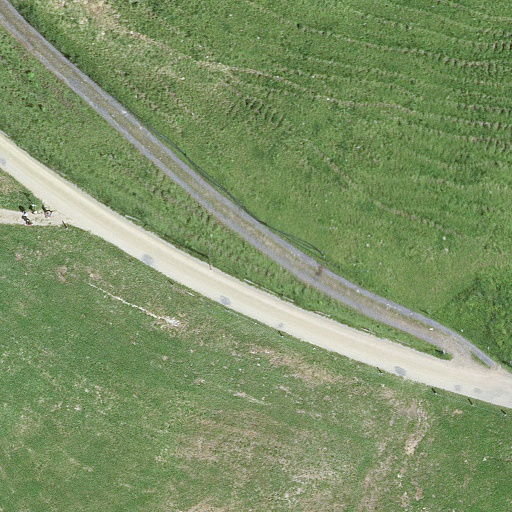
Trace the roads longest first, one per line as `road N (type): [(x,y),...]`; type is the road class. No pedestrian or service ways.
road 1 (track): [(0,6),(275,246),(418,304),(511,377)]
road 2 (track): [(167,268),(381,357),(511,395)]
road 3 (track): [(0,155),(167,268)]
